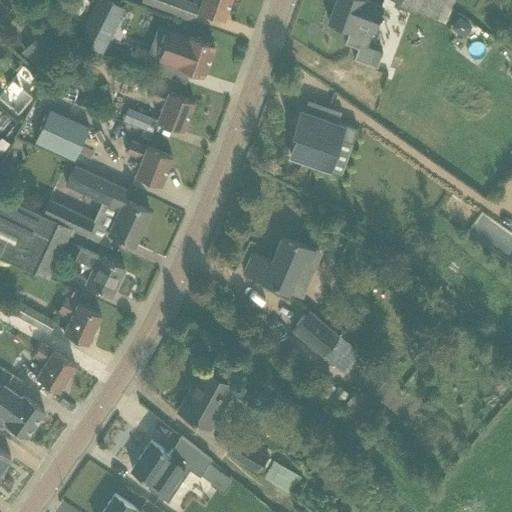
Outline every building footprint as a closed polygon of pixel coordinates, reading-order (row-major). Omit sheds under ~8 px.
[(108,0),(96,0),(78,37),(101,48),(122,7),(108,0)] [(174,14),(179,0),(141,0),(141,1),(174,14)] [(229,0),(201,0),(199,10),(223,18),(229,0)] [(335,0),(328,20),(349,28),(344,41),(358,47),(354,57),(376,65),(382,51),(367,45),(382,5),(368,0),(335,0)] [(400,0),(438,18),(445,3),(439,0),(400,0)] [(459,18),(452,27),(463,36),(471,26),(459,18)] [(37,61),(56,40),(43,29),(24,49),(37,61)] [(160,54),(160,56),(162,57),(171,60),(178,63),(178,65),(189,69),(203,74),(214,45),(188,36),(184,35),(169,29),(160,54)] [(132,57),(131,59),(157,68),(157,69),(158,69),(159,66),(162,57),(160,56),(160,54),(158,53),(136,46),(132,57)] [(26,115),(40,80),(28,75),(13,110),(26,115)] [(182,129),(193,100),(170,91),(169,92),(153,86),(149,97),(165,103),(158,120),(182,129)] [(146,128),(151,116),(128,107),(123,119),(146,128)] [(329,169),(340,139),(352,143),(357,127),(336,120),(299,107),(294,122),(297,124),(294,133),(297,134),(290,155),(327,168),(329,169)] [(49,108),(34,141),(72,159),(87,126),(49,108)] [(0,155),(13,141),(0,130),(0,155)] [(160,184),(172,155),(149,146),(148,147),(131,140),(127,152),(143,158),(136,175),(160,184)] [(128,190),(73,166),(65,184),(119,210),(109,232),(134,244),(150,210),(124,199),(128,190)] [(87,234),(43,213),(0,192),(0,254),(48,278),(69,234),(82,240),(85,234),(87,235),(87,234)] [(43,213),(87,234),(94,220),(50,199),(43,213)] [(467,231),(509,259),(511,255),(511,231),(480,210),(467,231)] [(243,272),(301,297),(310,276),(305,273),(315,250),(293,240),(292,242),(281,236),(271,260),(252,251),(243,272)] [(117,279),(124,266),(99,253),(99,254),(74,242),(68,252),(93,265),(86,280),(111,292),(113,289),(116,288),(119,282),(117,279)] [(71,316),(63,331),(86,343),(100,314),(64,297),(58,310),(71,316)] [(49,333),(56,321),(17,300),(11,312),(49,333)] [(292,329),(343,372),(360,352),(309,309),(292,329)] [(18,323),(13,330),(30,341),(35,334),(18,323)] [(46,362),(37,377),(58,390),(75,363),(42,343),(35,354),(46,362)] [(209,427),(233,384),(202,367),(178,409),(209,427)] [(21,397),(4,385),(0,390),(0,424),(2,426),(4,424),(20,436),(22,433),(25,435),(44,410),(23,395),(21,397)] [(200,474),(211,459),(180,435),(169,452),(151,440),(131,468),(150,481),(147,486),(167,500),(189,467),(200,474)] [(265,455),(235,439),(228,452),(258,468),(265,455)] [(0,470),(10,456),(0,448),(0,470)] [(288,468),(274,460),(264,476),(279,485),(288,468)] [(141,511),(134,507),(115,493),(101,511),(141,511)]
